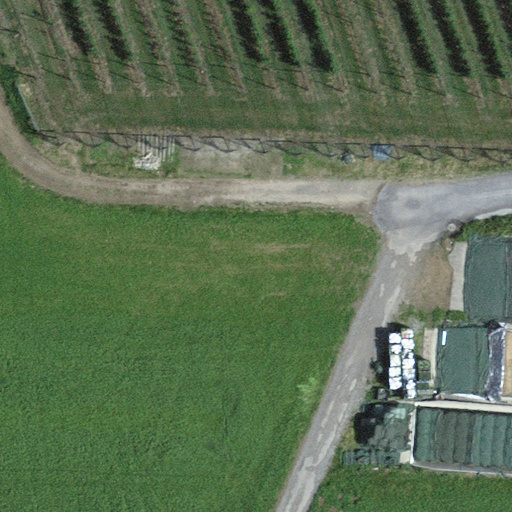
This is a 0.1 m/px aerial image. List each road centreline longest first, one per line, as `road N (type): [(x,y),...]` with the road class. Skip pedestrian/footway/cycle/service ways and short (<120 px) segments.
road 1 (track): [(430,207),(17,153),(0,113)]
road 2 (track): [(301,511),(430,207),(511,186)]
